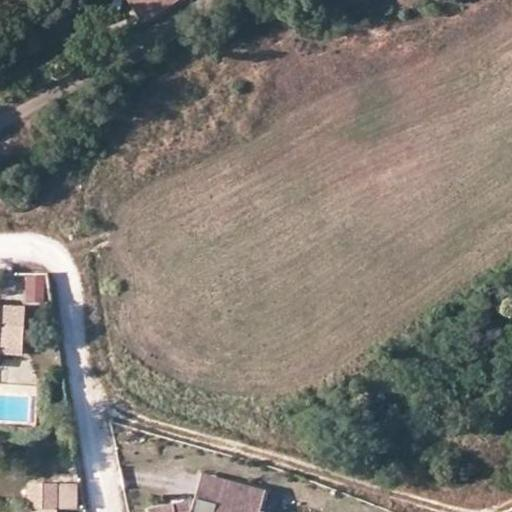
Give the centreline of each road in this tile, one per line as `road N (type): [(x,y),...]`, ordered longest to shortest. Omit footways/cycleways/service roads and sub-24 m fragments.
road 1 (residential): [(0,253),(56,254),(70,279),(100,511)]
road 2 (residential): [(0,122),(210,0)]
